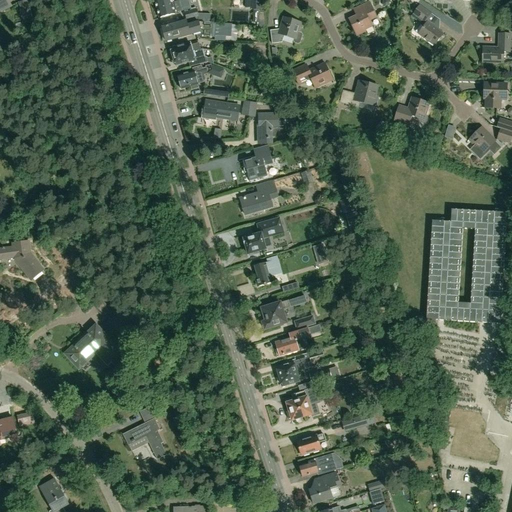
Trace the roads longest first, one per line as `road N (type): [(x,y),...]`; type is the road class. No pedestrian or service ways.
road 1 (secondary): [(284,511),(124,0)]
road 2 (residential): [(116,511),(72,436),(32,392),(0,373)]
road 3 (residential): [(432,77),(345,56),(320,8),(301,0)]
